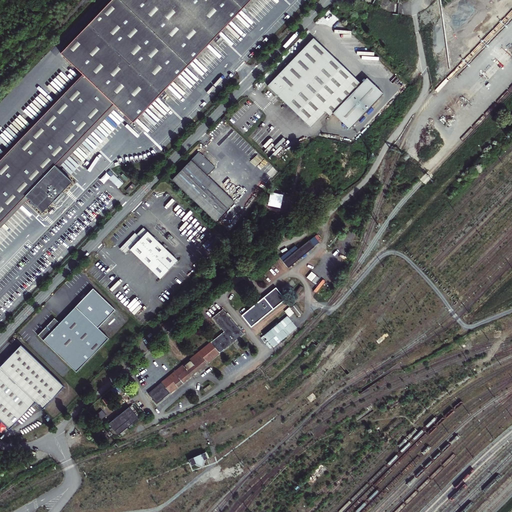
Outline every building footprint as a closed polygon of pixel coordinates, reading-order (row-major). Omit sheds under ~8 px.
[(0,238),(31,206),(44,219),(55,209),(57,211),(67,200),(65,198),(74,188),(61,175),(121,113),(135,127),(173,88),(176,90),(182,84),(179,82),(215,44),(218,47),(223,41),(221,39),(257,1),(259,4),(262,0),(111,0),(59,54),(80,73),(0,155),(0,238)] [(361,84),(313,38),(267,86),(310,127),(325,111),(330,116),(333,113),(350,129),(383,94),(367,78),(361,84)] [(216,168),(199,152),(172,180),(216,222),(235,202),(208,176),(216,168)] [(101,179),(105,183),(111,178),(117,185),(122,181),(111,170),(101,179)] [(135,186),(132,184),(125,191),(128,193),(135,186)] [(271,191),(266,211),(279,214),(283,194),(271,191)] [(135,233),(120,248),(126,254),(130,249),(160,278),(177,260),(143,228),(137,235),(135,233)] [(315,236),(311,239),(315,245),(320,242),(315,236)] [(282,257),(289,267),(315,245),(311,239),(299,249),(296,245),(282,257)] [(277,287),(243,315),(252,326),(286,298),(277,287)] [(53,319),(37,336),(75,373),(108,339),(96,328),(113,310),(91,289),(58,323),(53,319)] [(296,304),(291,308),(299,317),(303,313),(296,304)] [(225,332),(148,393),(157,404),(244,334),(223,309),(213,318),(225,332)] [(292,322),(298,317),(295,313),(289,317),(292,322)] [(383,336),(378,340),(380,343),(390,335),(387,332),(383,336)] [(34,402),(41,409),(63,386),(20,345),(0,365),(0,422),(4,426),(7,429),(34,402)] [(171,360),(175,356),(170,350),(166,355),(171,360)] [(163,355),(157,359),(165,372),(172,367),(163,355)] [(210,384),(204,389),(204,393),(212,387),(210,384)] [(313,393),(309,398),(312,401),(317,397),(313,393)] [(129,405),(109,422),(118,433),(139,416),(129,405)] [(101,411),(96,415),(100,420),(105,416),(101,411)] [(206,452),(190,460),(192,465),(197,463),(203,466),(205,460),(208,458),(206,452)] [(322,464),(308,478),(310,480),(314,484),(328,469),(322,464)]
